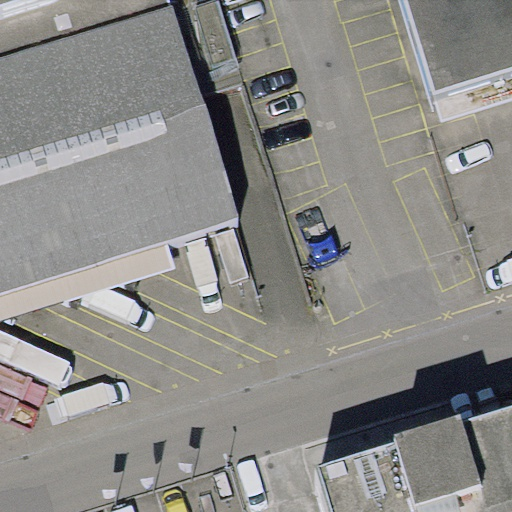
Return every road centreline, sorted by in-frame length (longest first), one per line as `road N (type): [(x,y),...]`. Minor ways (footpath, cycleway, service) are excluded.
road 1 (unclassified): [(511,341),(0,495)]
road 2 (unknown): [(311,0),(333,112),(410,372)]
